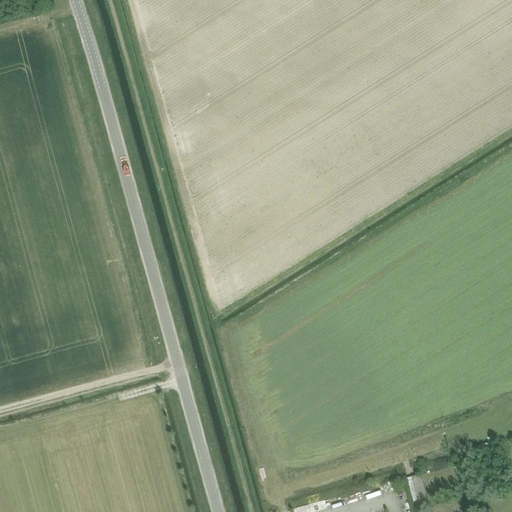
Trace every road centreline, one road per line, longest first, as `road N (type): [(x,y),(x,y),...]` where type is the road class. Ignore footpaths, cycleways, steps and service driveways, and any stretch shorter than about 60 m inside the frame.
road 1 (secondary): [(217,511),(74,0)]
road 2 (track): [(251,511),(109,0)]
